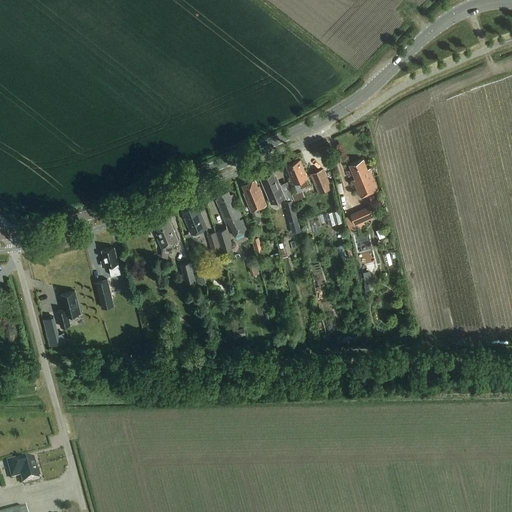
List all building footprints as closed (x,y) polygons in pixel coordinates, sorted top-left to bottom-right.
[(310,184),(308,178),(300,160),(287,166),(298,193),(302,191),(300,188),(310,184)] [(368,170),(364,160),(349,166),(355,180),(354,180),(361,197),(379,190),(370,169),(368,170)] [(319,194),(332,188),(324,168),(310,174),(319,194)] [(261,178),(269,198),(271,203),(286,197),(278,179),(276,180),(273,172),(261,178)] [(258,187),(255,180),(249,183),(247,182),(245,183),(244,185),(242,186),(246,195),(245,196),(252,212),(267,205),(260,187),(258,187)] [(246,233),(239,216),(241,215),(233,195),(230,196),(228,191),(217,195),(219,199),(216,200),(225,222),(228,221),(234,237),(246,233)] [(302,191),(292,196),(295,201),(304,197),(302,191)] [(284,202),(289,222),(292,233),(301,231),(298,219),(293,199),(284,202)] [(192,234),(206,227),(198,208),(195,209),(193,205),(182,210),(192,234)] [(341,209),(328,212),(330,224),(343,221),(341,209)] [(178,241),(168,215),(152,222),(159,238),(157,238),(161,248),(178,241)] [(351,215),(344,218),(349,229),(350,231),(354,229),(353,227),(355,226),(351,215)] [(216,231),(222,251),(233,248),(227,228),(216,231)] [(207,235),(213,253),(221,251),(216,232),(207,235)] [(251,239),(254,251),(264,248),(261,237),(251,239)] [(284,243),(279,244),(283,258),(288,257),(284,243)] [(103,267),(109,266),(112,276),(121,274),(118,263),(114,248),(102,251),(104,261),(101,262),(103,267)] [(156,258),(167,260),(169,251),(165,251),(166,248),(162,248),(161,254),(157,253),(156,258)] [(185,282),(196,280),(191,262),(180,264),(185,282)] [(113,305),(112,297),(108,280),(96,282),(99,299),(101,307),(113,305)] [(80,313),(75,291),(60,295),(64,310),(57,312),(61,327),(70,325),(68,316),(80,313)] [(45,317),(52,345),(68,340),(65,331),(61,332),(56,315),(45,317)] [(244,328),(233,331),(235,338),(246,335),(244,328)] [(37,471),(34,459),(19,463),(18,459),(7,462),(12,479),(21,476),(23,484),(39,480),(38,477),(40,477),(38,471),(37,471)]
